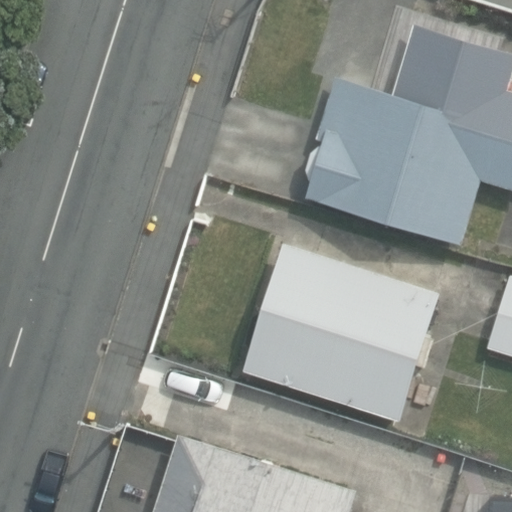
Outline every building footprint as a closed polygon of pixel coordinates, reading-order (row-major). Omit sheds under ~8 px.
[(312,195),(466,243),(486,178),(511,185),(511,89),(511,86),(511,79),(457,62),(460,51),(417,37),(400,92),(341,74),(321,138),(329,140),(312,195)] [(250,370),(404,417),(421,363),(428,366),(438,335),(430,333),(444,289),(290,241),(250,370)] [(511,283),(492,347),(511,353),(511,283)] [(351,511),(360,487),(184,430),(157,511),(351,511)] [(456,511),(511,511),(511,484),(469,472),(456,511)]
